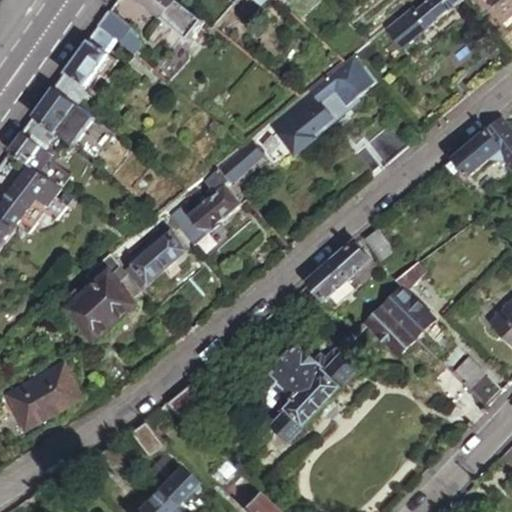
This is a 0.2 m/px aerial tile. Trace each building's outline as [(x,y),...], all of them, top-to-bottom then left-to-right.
[(207,18),(183,0),(143,0),(192,37),(207,18)] [(270,0),(253,0),(264,8),(270,0)] [(461,0),(422,0),(406,13),(422,31),(461,0)] [(129,35),(106,19),(100,27),(120,42),(122,44),(129,35)] [(120,42),(100,27),(62,83),(58,88),(81,106),(90,95),(85,91),(120,42)] [(370,47),(365,52),(369,57),(375,52),(370,47)] [(350,55),(307,91),(330,117),(373,81),(350,55)] [(58,132),(60,134),(81,106),(58,88),(38,117),(58,132)] [(302,89),(295,95),(302,103),(309,97),(302,89)] [(429,126),(443,114),(426,94),(411,107),(429,126)] [(287,101),(270,116),(281,129),(299,114),(287,101)] [(231,128),(215,115),(211,121),(227,133),(231,128)] [(504,116),(459,155),(466,164),(474,172),(501,149),(511,161),(511,125),(504,116)] [(58,132),(38,117),(14,151),(31,164),(43,172),(56,154),(46,148),(58,132)] [(368,140),(385,161),(405,145),(388,124),(368,140)] [(252,139),(219,167),(231,181),(246,167),(263,152),(252,139)] [(31,164),(14,151),(3,167),(9,172),(4,180),(15,187),(31,164)] [(267,154),(261,160),(267,166),(273,161),(267,154)] [(459,155),(450,163),(457,171),(466,164),(459,155)] [(0,208),(0,253),(39,199),(50,206),(55,199),(62,204),(66,197),(59,193),(64,187),(49,177),(43,172),(31,164),(15,187),(0,208)] [(59,164),(49,177),(64,187),(73,174),(59,164)] [(3,167),(0,170),(0,177),(4,180),(9,172),(3,167)] [(231,181),(219,167),(206,178),(210,183),(217,191),(190,215),(183,208),(171,219),(192,243),(204,232),(207,234),(243,203),(226,184),(231,181)] [(254,176),(246,167),(231,181),(238,190),(254,176)] [(73,174),(64,187),(73,193),(81,180),(73,174)] [(206,187),(210,183),(206,178),(203,175),(198,179),(206,187)] [(226,184),(243,203),(247,199),(238,190),(231,181),(226,184)] [(188,197),(182,203),(187,208),(193,202),(188,197)] [(378,228),(367,238),(384,258),(395,248),(378,228)] [(134,263),(127,269),(142,286),(163,269),(173,261),(187,249),(173,231),(134,263)] [(357,240),(311,279),(328,299),(356,275),(362,282),(380,267),(357,240)] [(124,241),(111,251),(127,269),(134,263),(125,250),(129,246),(124,241)] [(111,251),(87,271),(97,283),(85,294),(80,289),(68,299),(73,304),(71,306),(98,338),(101,335),(108,332),(110,330),(112,328),(112,325),(114,322),(115,321),(116,319),(120,316),(121,315),(127,314),(128,313),(130,310),(137,300),(131,294),(142,286),(127,269),(111,251)] [(173,261),(163,269),(169,277),(180,268),(173,261)] [(403,284),(407,287),(427,270),(419,261),(397,277),(403,284)] [(8,281),(2,277),(0,279),(0,283),(4,287),(8,281)] [(403,284),(384,304),(416,336),(436,317),(407,287),(403,284)] [(511,299),(489,322),(511,344),(511,299)] [(384,304),(367,321),(399,353),(416,336),(384,304)] [(321,357),(315,364),(322,370),(339,351),(349,340),(367,321),(352,326),(321,357)] [(264,379),(290,403),(322,370),(315,364),(308,356),(296,345),(264,379)] [(315,350),(308,356),(315,364),(321,357),(315,350)] [(322,370),(290,403),(272,423),(287,439),(302,422),(304,424),(342,384),(341,382),(355,367),(339,351),(322,370)] [(107,352),(91,366),(112,390),(115,393),(130,379),(107,352)] [(459,360),(450,369),(467,385),(476,376),(459,360)] [(66,364),(9,394),(28,428),(84,400),(66,364)] [(467,385),(450,369),(445,364),(427,381),(451,402),(468,386),(467,385)] [(487,405),(495,396),(476,376),(467,385),(468,386),(487,405)] [(167,402),(187,421),(208,399),(191,382),(167,402)] [(142,420),(129,430),(145,453),(160,443),(142,420)] [(130,463),(111,445),(97,455),(118,475),(130,463)] [(164,453),(143,475),(158,490),(174,505),(197,481),(182,465),(179,468),(164,453)] [(255,487),(232,465),(219,478),(242,501),(255,487)] [(253,511),(281,511),(280,511),(255,487),(242,501),(253,511)] [(181,511),(174,505),(158,490),(135,511),(181,511)]
